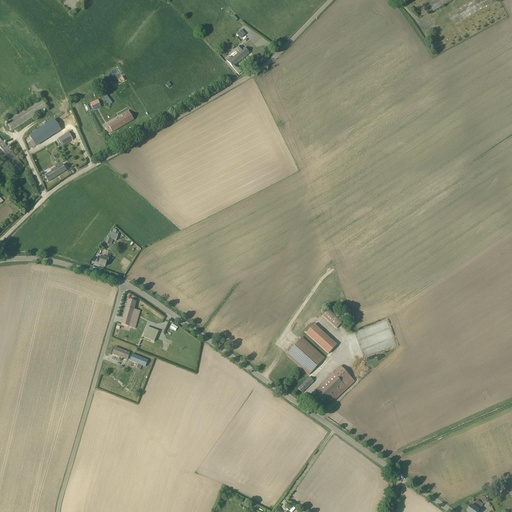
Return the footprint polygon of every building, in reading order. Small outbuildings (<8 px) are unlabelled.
[(433,0),(426,4),(431,13),(452,1),(451,0),(433,0)] [(457,8),(464,20),(477,12),(470,1),(457,8)] [(245,35),(240,30),(236,35),(240,39),(245,35)] [(235,66),(249,54),(244,48),(243,49),(240,46),(236,49),(239,53),(237,54),(231,59),(229,57),(226,60),(238,75),(242,71),(239,66),(237,68),(235,66)] [(101,95),(109,105),(112,103),(103,91),(101,92),(102,94),(101,95)] [(47,108),(41,98),(5,121),(11,131),(12,131),(47,108)] [(101,107),(97,100),(89,103),(93,111),(101,107)] [(120,118),(105,128),(109,134),(133,120),(127,111),(119,115),(120,118)] [(61,130),(54,120),(28,136),(29,136),(36,147),(61,130)] [(68,133),(57,139),(62,147),(73,140),(68,133)] [(23,168),(24,167),(0,139),(0,158),(15,175),(23,168)] [(66,171),(62,165),(55,169),(54,168),(50,171),(51,172),(44,176),(48,182),(66,171)] [(100,247),(103,248),(106,244),(111,246),(113,240),(116,241),(118,233),(116,232),(116,231),(113,229),(112,233),(110,232),(100,247)] [(101,256),(98,265),(105,267),(106,263),(107,263),(110,253),(106,252),(104,257),(101,256)] [(123,259),(120,263),(126,268),(129,264),(123,259)] [(136,302),(128,300),(120,325),(135,329),(140,312),(134,310),(136,302)] [(329,308),(321,316),(336,329),(343,321),(329,308)] [(381,351),(395,346),(387,321),(358,330),(361,339),(360,339),(364,349),(379,344),(381,351)] [(328,355),(336,345),(314,325),(305,334),(328,355)] [(158,332),(147,327),(142,338),(154,342),(158,332)] [(308,376),(324,359),(302,338),(286,356),(308,376)] [(114,348),(112,354),(127,360),(130,353),(114,348)] [(132,354),(129,361),(137,364),(135,369),(139,371),(140,371),(141,366),(145,367),(147,361),(132,354)] [(313,393),(307,399),(316,408),(323,401),(329,407),(354,382),(339,366),(332,373),(332,374),(313,392),(313,393)] [(308,378),(298,389),(302,393),(313,382),(308,378)] [(477,501),(474,504),(480,509),(483,505),(477,501)]
